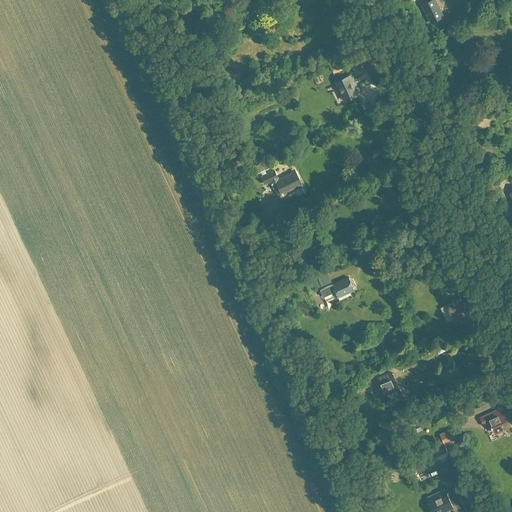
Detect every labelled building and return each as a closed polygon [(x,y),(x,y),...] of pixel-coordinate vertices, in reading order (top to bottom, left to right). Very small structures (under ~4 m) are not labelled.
[(434,0),(433,0),(422,6),(431,24),(443,18),(434,0)] [(511,16),(507,7),(502,10),(507,20),(507,19),(509,22),(511,20),(511,18),(511,17),(511,16)] [(348,77),(337,82),(345,100),(356,95),(348,77)] [(240,159),(231,164),(234,171),(243,166),(240,159)] [(255,175),(271,168),(269,161),(252,168),(255,175)] [(291,175),(279,181),(274,171),(260,177),(264,186),(271,183),(274,190),(278,187),(282,194),(300,185),(294,173),(295,173),(294,169),(289,172),(291,175)] [(394,182),(381,188),(389,206),(404,199),(402,195),(400,196),(394,182)] [(233,229),(228,231),(231,239),(247,234),(243,223),(233,227),(233,229)] [(327,273),(310,281),(314,290),(331,283),(327,273)] [(354,291),(348,278),(321,290),(324,296),(331,293),(331,294),(334,293),(333,292),(335,291),(338,297),(354,291)] [(452,303),(447,305),(454,320),(458,318),(462,325),(471,321),(461,299),(454,302),(454,301),(452,302),(452,303)] [(442,319),(448,317),(444,301),(438,303),(442,319)] [(400,389),(399,389),(396,381),(382,387),(389,404),(404,398),(400,389)] [(324,400),(314,405),(318,416),(329,411),(324,400)] [(461,416),(474,411),(469,400),(466,402),(465,400),(460,402),(461,404),(456,406),(461,416)] [(480,419),(483,426),(490,423),(495,433),(511,425),(511,412),(506,415),(502,408),(480,419)] [(454,430),(452,428),(439,434),(444,445),(445,445),(458,439),(457,438),(454,430)] [(445,445),(444,445),(426,453),(433,466),(451,457),(445,445)] [(416,471),(427,466),(422,455),(411,460),(416,471)] [(441,498),(428,504),(429,507),(428,509),(429,511),(443,511),(453,507),(444,489),(438,492),(441,498)]
